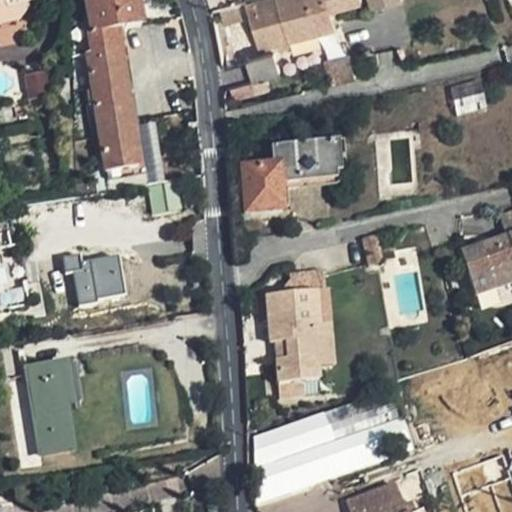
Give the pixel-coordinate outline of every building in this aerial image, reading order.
[(10,0),(0,2),(0,26),(19,23),(29,10),(27,0),(10,0)] [(136,0),(83,0),(89,34),(86,34),(90,55),(85,55),(107,194),(148,187),(145,166),(137,167),(117,44),(124,43),(122,29),(141,26),(136,0)] [(268,0),(246,7),(259,52),(336,29),(331,11),(362,2),(361,0),(268,0)] [(401,0),(370,0),(373,9),(402,2),(401,0)] [(226,25),(241,20),(237,4),(221,9),(226,25)] [(271,56),(246,65),(252,83),(278,74),(271,56)] [(354,79),(348,56),(326,62),(332,85),(354,79)] [(44,74),(25,78),(30,103),(48,99),(44,74)] [(486,110),(479,81),(450,89),(457,118),(486,110)] [(30,106),(14,109),(16,119),(32,115),(30,106)] [(337,143),(271,149),(272,167),(242,168),(245,214),(283,211),(281,187),(298,185),(297,178),(340,175),(337,143)] [(511,212),(500,217),(506,236),(511,233),(511,212)] [(7,214),(0,215),(0,229),(9,228),(7,214)] [(484,254),(482,247),(461,254),(474,296),(495,289),(492,280),(511,273),(511,233),(506,236),(509,245),(484,254)] [(376,237),(362,240),(368,268),(384,265),(383,262),(379,250),(376,237)] [(507,238),(482,247),(484,254),(509,245),(507,238)] [(392,247),(379,250),(383,262),(394,259),(392,247)] [(67,261),(77,304),(127,293),(117,250),(67,261)] [(0,251),(0,310),(10,309),(0,251)] [(511,273),(492,280),(495,289),(511,282),(511,273)] [(325,293),(267,298),(270,346),(276,345),(278,385),(304,384),(318,382),(317,371),(314,330),(319,330),(317,313),(327,312),(325,293)] [(332,370),(327,312),(317,313),(319,330),(314,330),(317,371),(332,370)] [(72,403),(65,364),(26,370),(40,456),(74,450),(66,404),(72,403)] [(304,384),(278,385),(279,399),(305,397),(304,384)] [(409,449),(390,390),(255,439),(259,505),(409,449)] [(404,511),(394,486),(346,503),(349,511),(427,511),(427,509),(418,511),(404,511)]
